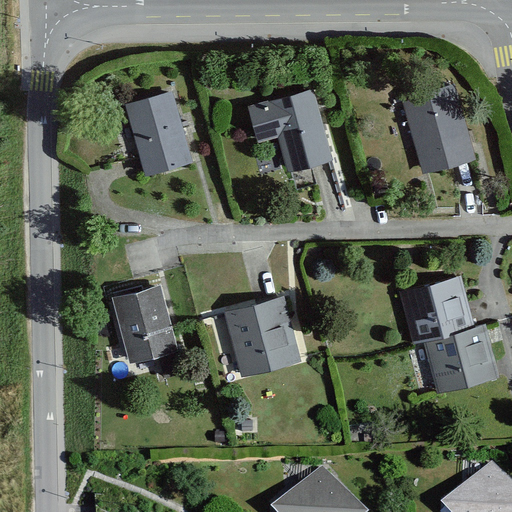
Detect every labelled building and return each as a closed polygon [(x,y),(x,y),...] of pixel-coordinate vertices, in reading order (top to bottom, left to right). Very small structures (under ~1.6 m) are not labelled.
[(448,82),(401,96),(422,165),(469,151),(448,82)] [(164,89),(122,101),(141,168),(183,156),(164,89)] [(306,90),(247,104),(255,134),(273,129),(281,164),(322,154),(306,90)] [(455,275),(399,290),(411,338),(422,335),(435,388),(491,373),(479,326),(469,328),(455,275)] [(149,282),(106,294),(123,356),(167,344),(149,282)] [(275,297),(224,311),(239,366),(290,353),(275,297)] [(511,511),(511,490),(488,465),(444,505),(450,511),(511,511)] [(353,511),(312,467),(268,507),(272,511),(353,511)]
